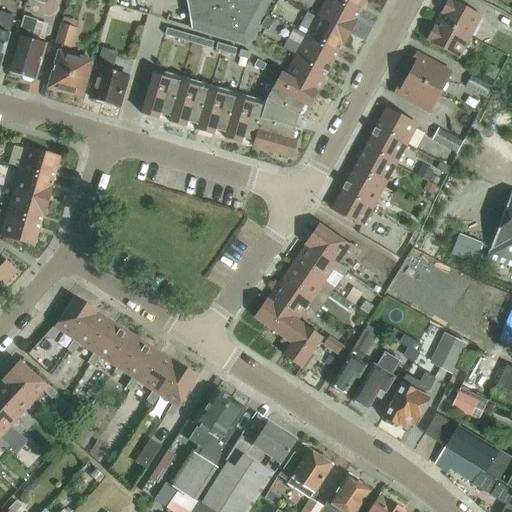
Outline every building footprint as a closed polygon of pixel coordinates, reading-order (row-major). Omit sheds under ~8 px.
[(186,0),(191,28),(246,44),(270,0),(186,0)] [(326,0),(325,3),(356,19),(366,0),(326,0)] [(445,15),(442,22),(470,37),(481,16),(453,1),(452,2),(449,0),(448,0),(442,13),(445,15)] [(357,20),(356,19),(325,3),(311,28),(342,45),(343,46),(357,20)] [(0,66),(15,16),(0,12),(0,66)] [(64,15),(55,42),(70,46),(78,20),(64,15)] [(35,79),(46,43),(32,39),(37,20),(25,16),(19,35),(18,35),(7,71),(24,76),(24,79),(31,81),(33,79),(35,79)] [(459,58),(470,37),(442,22),(438,29),(434,27),(427,39),(431,41),(430,42),(459,58)] [(329,68),(342,45),(311,28),(298,52),(329,68)] [(168,29),(166,36),(177,39),(179,32),(168,29)] [(177,39),(189,43),(191,36),(179,32),(177,39)] [(189,43),(200,46),(202,39),(191,36),(189,43)] [(214,42),(202,39),(200,46),(212,49),(214,42)] [(217,50),(226,53),(228,46),(219,43),(217,50)] [(235,56),(237,49),(228,46),(226,53),(235,56)] [(125,87),(127,81),(125,78),(126,76),(111,71),(116,54),(103,50),(95,79),(97,80),(92,99),(117,106),(122,89),(125,87)] [(241,50),(239,57),(248,60),(250,53),(241,50)] [(286,75),(316,92),(329,68),(298,52),(286,75)] [(81,96),(91,62),(60,53),(50,87),(81,96)] [(419,54),(408,75),(440,92),(451,72),(419,54)] [(255,66),(263,71),(266,65),(258,61),(255,66)] [(267,99),(299,116),(303,119),(304,118),(299,115),(305,104),(310,107),(317,93),(316,92),(286,75),(281,73),(267,99)] [(159,114),(171,117),(181,82),(153,74),(142,114),(158,119),(159,114)] [(429,113),(440,92),(408,75),(397,96),(429,113)] [(466,87),(487,98),(493,87),(472,76),(466,87)] [(198,125),(209,90),(181,82),(171,117),(169,122),(185,127),(187,122),(198,125)] [(236,98),(209,90),(198,125),(197,130),(213,135),(214,130),(226,133),(236,98)] [(264,107),(236,98),(226,133),(225,138),(241,143),(242,138),(254,141),(260,119),(264,107)] [(265,102),(264,107),(260,119),(295,129),(300,130),(301,129),(295,128),(299,116),(267,99),(265,102)] [(387,108),(376,128),(407,145),(418,124),(387,108)] [(260,119),(254,141),(252,146),(281,155),(280,158),(287,160),(288,157),(292,158),(297,142),(292,141),(295,129),(260,119)] [(365,148),(396,165),(407,145),(376,128),(365,148)] [(457,153),(463,142),(438,128),(432,140),(457,153)] [(26,147),(19,170),(53,179),(60,157),(26,147)] [(385,185),(396,165),(365,148),(354,169),(385,185)] [(343,189),(374,206),(385,185),(354,169),(343,189)] [(19,170),(13,192),(48,202),(52,188),(51,187),(53,179),(19,170)] [(363,226),(374,206),(343,189),(332,210),(363,226)] [(511,191),(510,191),(510,193),(511,193),(488,258),(511,266),(511,191)] [(48,202),(13,192),(7,214),(40,224),(43,216),(44,216),(48,202)] [(34,246),(40,224),(7,214),(0,236),(34,246)] [(336,264),(338,263),(346,251),(356,257),(360,251),(350,243),(348,245),(319,225),(306,243),(336,264)] [(473,268),(483,243),(460,234),(450,259),(473,268)] [(347,270),(338,263),(336,264),(306,243),(305,244),(306,245),(294,262),(324,283),(325,281),(333,269),(343,276),(347,270)] [(0,256),(0,289),(16,272),(0,256)] [(324,283),(294,262),(281,281),(311,301),(312,300),(320,288),(330,295),(334,288),(325,281),(324,283)] [(281,281),(268,300),(285,312),(297,321),(307,307),(317,314),(321,307),(312,300),(311,301),(281,281)] [(75,341),(96,311),(97,310),(75,297),(56,327),(54,326),(45,335),(54,341),(60,331),(74,340),(75,341)] [(285,312),(268,300),(267,300),(254,317),(273,330),(285,312)] [(511,307),(498,340),(511,345),(511,307)] [(95,354),(115,324),(96,311),(75,341),(74,340),(67,350),(74,354),(80,344),(94,353),(95,354)] [(273,330),(292,343),(304,325),(297,321),(285,312),(273,330)] [(116,367),(136,337),(115,324),(95,354),(94,353),(87,363),(94,367),(101,357),(116,367)] [(304,325),(292,343),(284,355),(301,367),(322,338),(304,325)] [(360,364),(376,336),(365,329),(331,385),(333,386),(334,390),(340,394),(344,393),(346,394),(356,377),(360,379),(366,368),(360,364)] [(467,344),(444,333),(430,364),(453,374),(455,369),(464,351),(467,344)] [(344,346),(330,336),(323,345),(338,355),(344,346)] [(156,350),(136,337),(116,367),(132,378),(126,388),(132,392),(139,382),(137,381),(156,350)] [(414,341),(405,356),(413,361),(422,346),(414,341)] [(157,394),(176,363),(156,350),(137,381),(139,382),(152,391),(146,401),(153,405),(159,395),(157,394)] [(464,351),(455,369),(466,374),(475,356),(464,351)] [(400,361),(393,357),(386,353),(377,366),(374,364),(353,398),(355,399),(356,404),(361,407),(366,406),(368,407),(380,388),(385,392),(394,377),(391,375),(400,361)] [(19,362),(4,379),(31,404),(32,403),(43,391),(52,399),(57,393),(48,385),(47,386),(19,362)] [(176,362),(176,363),(157,394),(159,395),(172,404),(166,414),(173,418),(179,408),(177,407),(197,376),(176,362)] [(511,368),(506,366),(497,385),(511,392),(511,368)] [(430,390),(436,380),(426,374),(421,384),(407,376),(383,418),(385,419),(386,424),(392,427),(397,426),(398,426),(399,425),(406,429),(412,419),(416,422),(430,397),(424,394),(426,390),(430,390)] [(0,408),(15,422),(16,420),(27,409),(36,417),(41,411),(32,403),(31,404),(4,379),(3,380),(3,381),(0,384),(0,408)] [(477,420),(487,401),(461,387),(451,406),(477,420)] [(155,500),(166,507),(212,435),(209,433),(231,399),(228,397),(228,394),(222,390),(219,391),(217,390),(204,410),(201,410),(192,423),(197,426),(189,440),(199,447),(195,454),(194,453),(172,487),(166,483),(155,500)] [(233,400),(231,399),(209,433),(212,435),(166,507),(173,511),(190,511),(223,461),(217,451),(223,443),(225,444),(234,429),(232,428),(245,408),(243,406),(242,403),(237,399),(233,400)] [(0,408),(0,437),(11,426),(19,435),(25,429),(16,420),(15,422),(0,408)] [(279,464),(296,438),(282,429),(281,430),(268,422),(254,444),(241,435),(191,511),(248,511),(274,472),(272,471),(277,463),(279,464)] [(445,447),(444,448),(494,479),(495,477),(484,471),(497,451),(457,427),(445,447)] [(0,449),(3,452),(9,446),(0,438),(0,449)] [(147,469),(162,446),(150,439),(136,462),(147,469)] [(497,481),(494,479),(444,448),(437,462),(449,468),(472,481),(471,483),(507,504),(502,511),(511,511),(511,493),(495,484),(497,481)] [(176,455),(168,450),(150,480),(157,485),(176,455)] [(287,484),(296,489),(310,499),(332,465),(330,464),(330,459),(324,455),(320,457),(317,456),(309,451),(310,451),(308,450),(307,451),(308,452),(303,460),(294,454),(279,476),(288,482),(287,484)] [(96,470),(91,475),(99,483),(104,477),(96,470)] [(511,471),(506,483),(511,486),(511,489),(497,481),(495,484),(511,493),(511,471)] [(343,511),(356,511),(373,488),(364,482),(362,483),(358,480),(355,484),(347,479),(337,494),(334,492),(324,508),(310,499),(301,511),(336,511),(338,509),(343,511)] [(403,511),(405,510),(388,499),(385,503),(377,498),(367,511),(403,511)] [(8,511),(16,511),(22,506),(16,501),(8,510),(9,511),(8,511)] [(278,511),(266,503),(260,511),(278,511)]
